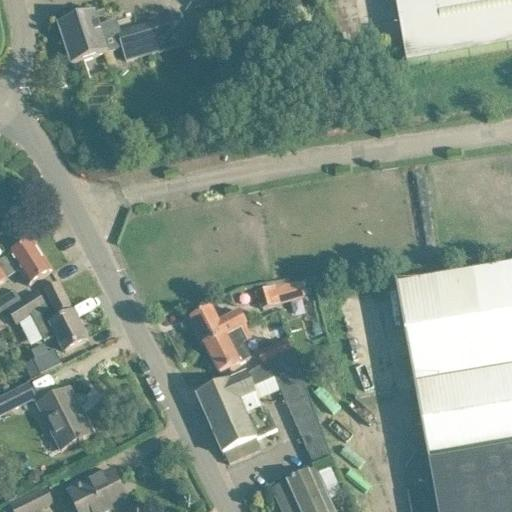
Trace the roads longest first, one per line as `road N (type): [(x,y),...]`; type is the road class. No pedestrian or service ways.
road 1 (unclassified): [(230,511),(49,164),(0,99)]
road 2 (unknown): [(511,129),(172,177),(70,202)]
